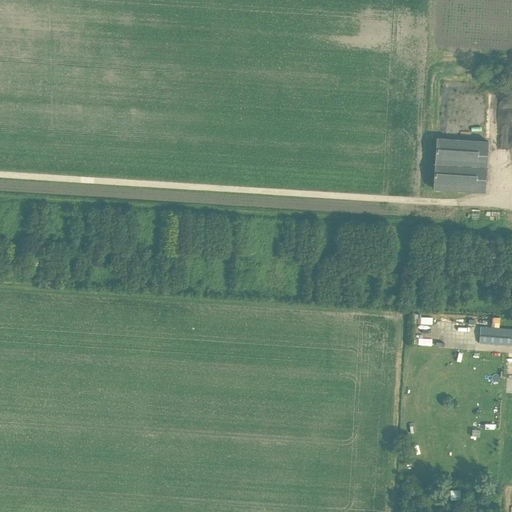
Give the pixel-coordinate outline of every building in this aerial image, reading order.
[(439,140),(436,190),(486,193),(489,143),(439,140)] [(28,256),(26,274),(36,275),(38,257),(28,256)] [(414,317),(414,323),(432,324),(432,318),(420,318),(420,315),(415,314),(414,314),(414,317)] [(481,327),(499,328),(499,318),(481,317),(480,327),(481,327)] [(511,329),(499,328),(480,327),(479,343),(511,345),(511,329)]
